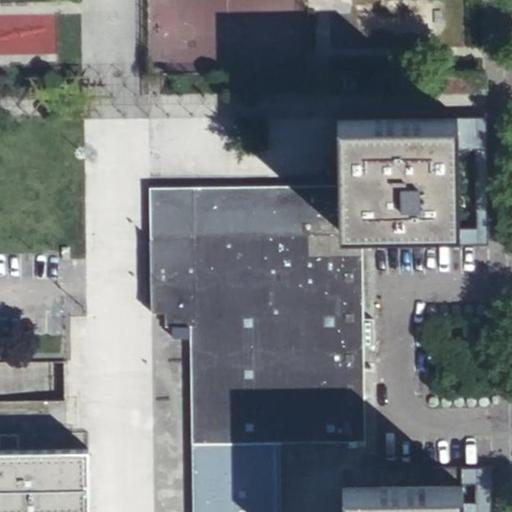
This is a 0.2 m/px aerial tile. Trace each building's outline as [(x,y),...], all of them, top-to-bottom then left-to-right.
[(454,112),(337,115),(339,185),(339,223),(354,223),(362,223),(455,220),(454,112)] [(281,191),(150,194),(150,237),(354,232),(354,223),(339,223),(339,185),(281,186),(281,191)] [(351,446),(358,446),(354,232),(150,237),(151,308),(164,308),(164,321),(191,321),(191,437),(191,442),(272,440),(351,440),(351,446)] [(272,511),(272,440),(191,442),(190,511),(272,511)] [(90,447),(0,447),(0,511),(91,510),(90,447)] [(459,511),(459,483),(366,483),(359,484),(340,484),(340,511),(459,511)]
